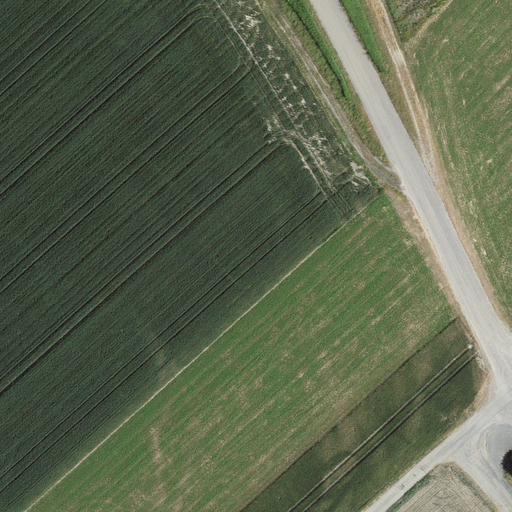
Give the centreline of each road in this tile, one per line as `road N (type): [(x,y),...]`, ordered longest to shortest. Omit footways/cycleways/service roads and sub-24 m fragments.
road 1 (track): [(511,379),(324,0)]
road 2 (track): [(375,511),(511,389)]
